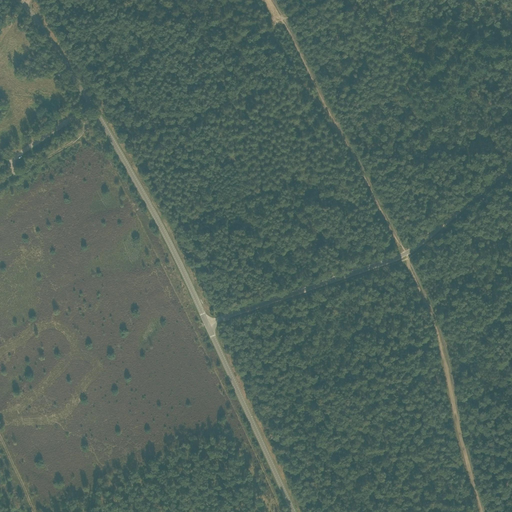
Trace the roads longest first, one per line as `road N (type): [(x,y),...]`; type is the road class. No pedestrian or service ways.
road 1 (track): [(483,511),(429,308),(269,0)]
road 2 (tertiary): [(207,324),(104,125),(20,0)]
road 3 (unclassified): [(207,324),(411,250),(511,165)]
road 4 (tertiary): [(293,511),(207,324)]
road 5 (track): [(511,63),(476,75),(361,177)]
